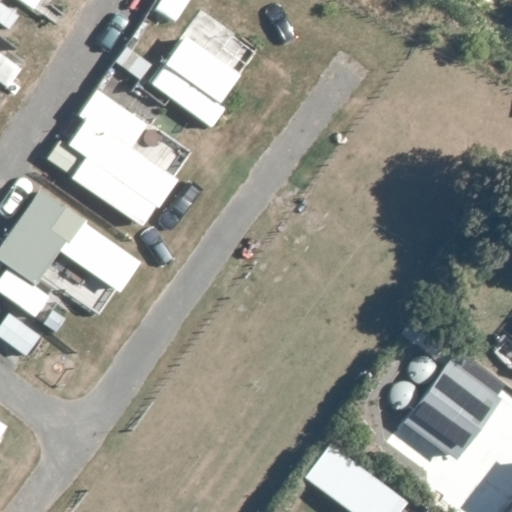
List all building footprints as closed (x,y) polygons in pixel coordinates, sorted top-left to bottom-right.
[(29,0),(40,7),(45,0),(0,0),(0,10),(6,14),(15,0),(29,0)] [(169,25),(190,0),(146,0),(144,3),(169,25)] [(159,69),(134,52),(121,71),(209,132),(214,136),(227,116),(222,113),(260,57),(233,39),(217,62),(185,40),(181,38),(159,69)] [(0,105),(14,87),(25,72),(13,63),(0,52),(0,105)] [(138,239),(142,234),(177,186),(132,154),(148,131),(101,97),(96,94),(73,126),(78,129),(50,167),(72,183),(68,188),(138,239)] [(0,255),(0,299),(26,318),(6,347),(37,368),(57,340),(67,348),(83,326),(59,308),(39,295),(71,251),(123,288),(141,264),(44,194),(25,181),(3,213),(21,226),(0,255)] [(493,397),(441,355),(393,413),(445,456),(493,397)] [(355,466),(321,443),(302,471),(336,494),(355,466)]
